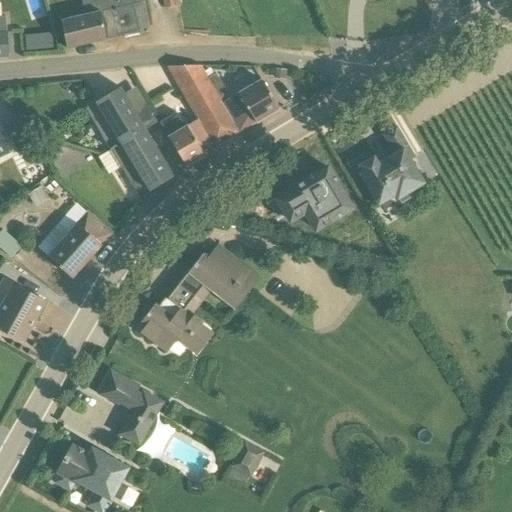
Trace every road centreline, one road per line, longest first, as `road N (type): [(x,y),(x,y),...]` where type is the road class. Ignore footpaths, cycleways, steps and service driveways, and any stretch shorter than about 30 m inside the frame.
road 1 (residential): [(384,80),(179,203),(145,236),(104,289),(0,467)]
road 2 (residential): [(384,80),(231,56),(0,72)]
road 3 (residential): [(511,5),(384,80)]
